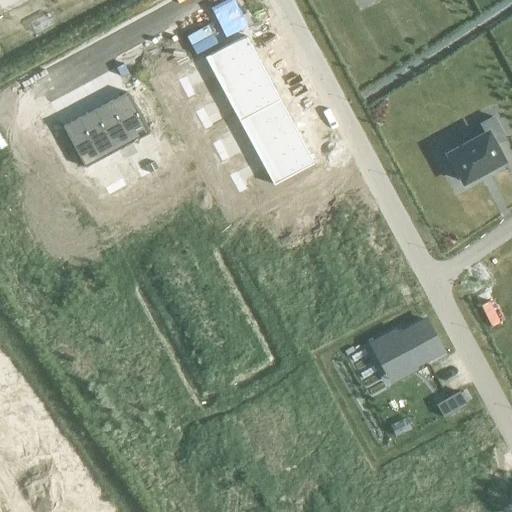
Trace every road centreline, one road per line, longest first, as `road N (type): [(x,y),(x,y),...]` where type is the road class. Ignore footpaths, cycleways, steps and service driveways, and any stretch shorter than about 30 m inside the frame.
road 1 (residential): [(429,287),(279,0)]
road 2 (residential): [(18,100),(176,0)]
road 3 (residential): [(511,444),(429,287)]
